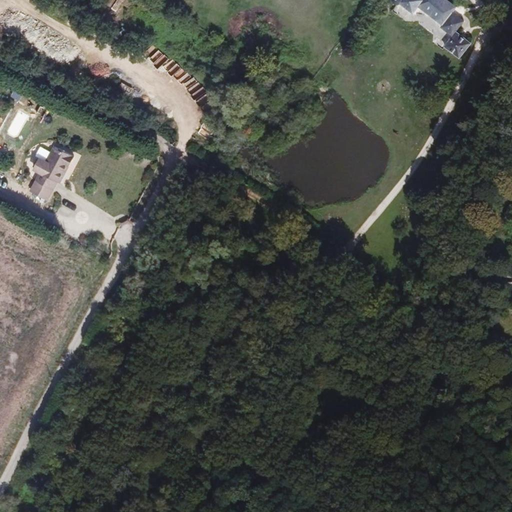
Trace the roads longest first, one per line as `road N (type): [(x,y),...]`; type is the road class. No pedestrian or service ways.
road 1 (track): [(0,53),(307,229),(352,263),(511,432)]
road 2 (track): [(0,492),(176,151)]
road 3 (track): [(27,0),(184,107),(188,127),(176,151)]
road 4 (track): [(130,238),(84,214),(53,220),(0,192)]
